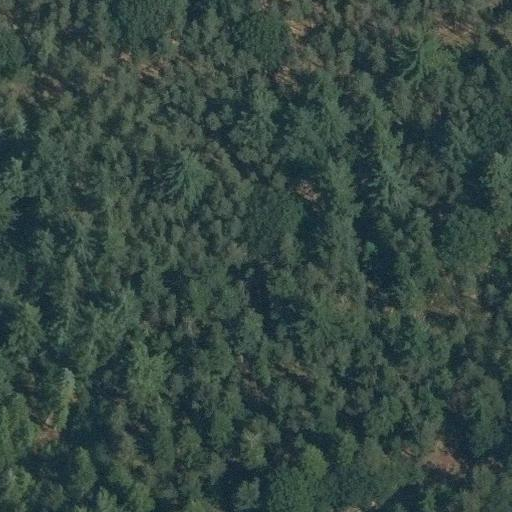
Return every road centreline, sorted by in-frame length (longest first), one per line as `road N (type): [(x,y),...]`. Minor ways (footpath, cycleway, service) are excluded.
road 1 (track): [(125,511),(0,308)]
road 2 (track): [(511,449),(351,511)]
